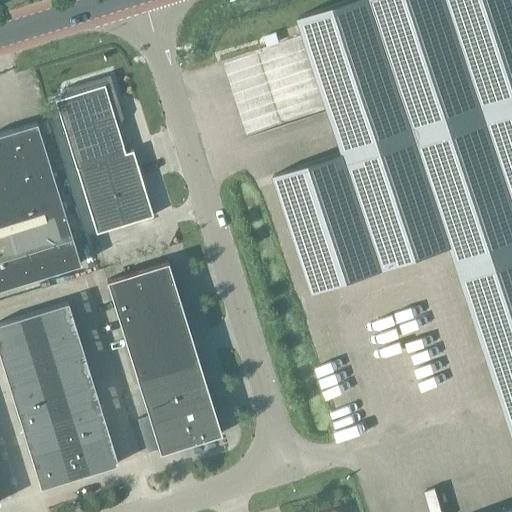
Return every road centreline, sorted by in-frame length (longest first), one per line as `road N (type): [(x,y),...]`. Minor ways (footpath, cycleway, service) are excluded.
road 1 (unclassified): [(161,511),(263,477),(279,445),(147,0)]
road 2 (tertiary): [(0,39),(128,0)]
